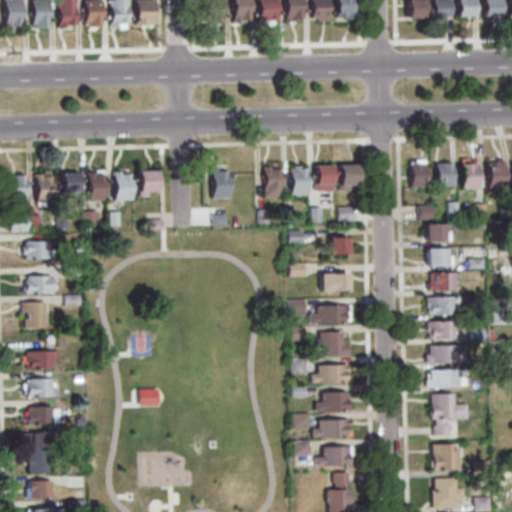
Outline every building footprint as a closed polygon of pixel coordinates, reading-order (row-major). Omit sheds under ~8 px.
[(15,0),(15,27),(0,27),(0,0),(15,0)] [(43,0),(43,28),(30,28),(30,25),(26,25),(26,0),(43,0)] [(69,0),(70,25),(60,25),(61,27),(52,27),(52,0),(69,0)] [(95,0),(96,26),(83,26),(83,24),(79,25),(79,0),(95,0)] [(121,0),(122,24),(113,24),(113,25),(105,25),(105,0),(121,0)] [(148,0),(149,24),(141,24),(142,25),(131,25),(131,0),(148,0)] [(217,0),(218,22),(200,22),(200,0),(217,0)] [(243,0),(244,20),(235,20),(235,22),(227,22),(226,0),(243,0)] [(270,0),(270,21),(253,21),(252,0),(270,0)] [(296,0),(297,18),(281,18),(280,0),(296,0)] [(323,0),(323,21),(313,21),(312,17),(307,18),(306,0),(323,0)] [(330,17),(329,0),(348,0),(348,19),(340,20),(340,16),(330,17)] [(402,0),(419,0),(420,18),(402,19),(402,0)] [(425,0),(443,0),(443,18),(426,18),(425,0)] [(450,0),(468,0),(468,17),(451,17),(450,0)] [(477,0),(495,0),(495,16),(477,16),(477,0)] [(503,0),(511,0),(511,15),(504,16),(503,0)] [(404,188),(404,163),(422,163),(422,187),(404,188)] [(430,187),(430,163),(448,163),(448,187),(430,187)] [(456,188),(455,164),(473,163),(473,188),(456,188)] [(482,187),(482,163),(499,163),(499,187),(482,187)] [(343,190),(333,191),(333,165),(351,165),(352,185),(343,185),(343,190)] [(301,168),(301,194),(286,194),(286,169),(289,169),(289,166),(295,166),(295,169),(301,168)] [(326,166),(326,190),(310,191),(309,166),(326,166)] [(223,171),(224,198),(206,199),(205,169),(208,167),(212,167),(214,169),(214,172),(223,171)] [(276,196),(258,196),(258,167),(264,167),(265,170),(275,170),(276,196)] [(134,197),(133,171),(151,171),(152,191),(142,191),(142,196),(134,197)] [(110,200),(109,172),(116,172),(116,175),(125,174),(126,200),(110,200)] [(73,198),(66,198),(66,192),(56,192),(55,174),(72,173),(73,198)] [(83,200),(83,173),(90,173),(90,176),(99,175),(99,200),(83,200)] [(30,202),(30,174),(37,174),(37,177),(46,177),(46,202),(30,202)] [(9,176),(20,176),(21,200),(2,200),(1,179),(9,179),(9,176)] [(443,202),(453,202),(453,215),(444,216),(443,202)] [(496,217),(496,202),(505,202),(505,217),(496,217)] [(413,219),(413,206),(426,206),(427,219),(413,219)] [(470,219),(470,206),(479,206),(480,219),(470,219)] [(279,207),(290,207),(290,221),(280,222),(279,207)] [(306,221),(305,207),(316,207),(316,221),(306,221)] [(332,207),(346,207),(346,220),(333,221),(332,207)] [(253,224),(253,210),(262,210),(262,223),(253,224)] [(77,228),(77,211),(91,211),(92,227),(77,228)] [(114,225),(104,225),(104,211),(114,211),(114,225)] [(5,232),(5,214),(22,214),(22,231),(5,232)] [(52,228),(52,214),(63,214),(63,228),(52,228)] [(207,215),(221,214),(221,225),(207,225),(207,215)] [(36,216),(36,230),(24,230),(24,216),(36,216)] [(144,219),(157,219),(157,229),(144,229),(144,219)] [(420,225),(445,224),(445,242),(421,242),(420,225)] [(297,243),(282,243),(282,231),(296,230),(297,243)] [(343,255),(324,255),(324,238),(343,237),(343,255)] [(20,242),(44,241),(45,257),(20,258),(20,254),(17,254),(17,247),(20,247),(20,242)] [(421,249),(446,249),(446,266),(421,267),(421,249)] [(478,258),(479,268),(463,268),(462,258),(478,258)] [(60,261),(75,261),(75,276),(60,276),(60,261)] [(284,276),(284,263),(299,263),(299,276),(284,276)] [(425,273),(450,272),(450,290),(425,290),(425,273)] [(343,292),(316,292),(316,275),(343,274),(343,292)] [(46,276),(47,293),(20,294),(20,281),(23,281),(22,277),(46,276)] [(74,295),(75,304),(60,304),(60,295),(74,295)] [(424,297),(449,296),(449,314),(424,314),(424,297)] [(502,322),(487,323),(487,299),(502,298),(502,322)] [(299,299),(300,314),(284,314),(284,299),(299,299)] [(16,303),(38,302),(39,328),(19,328),(19,315),(16,315),(16,303)] [(479,302),(480,316),(467,316),(467,302),(479,302)] [(305,324),(305,315),(311,314),(311,307),(345,306),(345,321),(340,321),(340,323),(305,324)] [(425,321),(449,321),(450,338),(425,339),(425,321)] [(299,340),(286,341),(285,327),(299,327),(299,340)] [(466,329),(479,328),(479,342),(466,342),(466,329)] [(320,356),(320,347),(313,347),(313,340),(315,340),(314,332),(338,332),(338,340),(343,340),(343,355),(320,356)] [(424,346),(453,345),(454,362),(424,363),(424,346)] [(53,359),(46,360),(47,369),(23,369),(23,363),(21,363),(21,357),(23,357),(23,352),(53,351),(53,359)] [(301,373),(285,374),(285,359),(300,359),(301,373)] [(313,383),(306,383),(306,374),(313,374),(312,366),(340,365),(341,383),(313,383)] [(420,380),(425,380),(425,371),(454,370),(454,386),(421,387),(420,380)] [(21,397),(21,383),(23,383),(23,379),(46,379),(46,389),(53,389),(53,396),(21,397)] [(300,387),(300,397),(287,397),(287,387),(300,387)] [(317,412),(317,411),(310,412),(310,403),(316,403),(316,393),(342,392),(342,411),(317,412)] [(425,394),(448,394),(448,404),(461,404),(461,418),(442,418),(442,425),(444,425),(444,435),(429,435),(429,419),(426,419),(425,394)] [(47,424),(23,425),(22,411),(24,411),(24,407),(46,407),(46,410),(54,409),(54,422),(47,422),(47,424)] [(303,428),(287,428),(287,414),(302,414),(303,428)] [(313,438),(313,437),(306,438),(306,430),(313,429),(313,422),(340,421),(341,437),(313,438)] [(23,474),(22,441),(19,441),(19,433),(46,432),(47,448),(42,448),(43,474),(23,474)] [(304,455),(288,455),(287,441),(304,440),(304,455)] [(457,443),(457,454),(453,454),(453,469),(427,469),(426,444),(457,443)] [(343,466),(317,466),(311,466),(310,458),(317,457),(317,448),(343,447),(343,466)] [(468,461),(483,461),(484,474),(468,474),(468,461)] [(323,511),(323,503),(321,503),(321,491),(330,491),(329,483),(327,483),(327,474),(343,473),(343,483),(341,483),(341,490),(345,490),(345,511),(323,511)] [(487,475),(487,492),(470,492),(470,476),(487,475)] [(64,487),(64,477),(80,476),(80,487),(64,487)] [(450,478),(450,488),(457,488),(457,496),(450,496),(450,508),(426,508),(426,490),(429,490),(428,478),(450,478)] [(25,482),(46,481),(47,498),(25,499),(25,482)] [(469,497),(483,496),(484,511),(469,511),(469,497)] [(80,500),(80,511),(63,511),(63,500),(80,500)]
